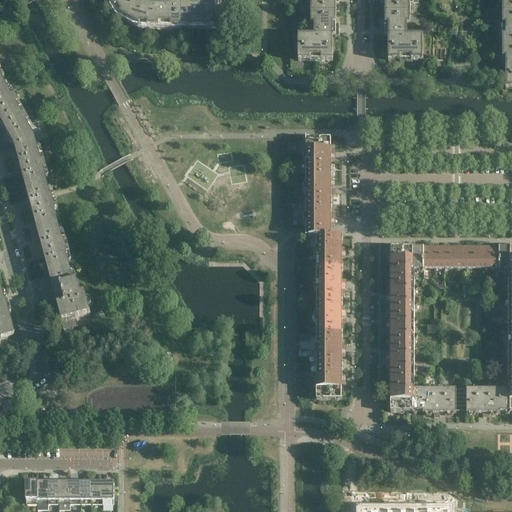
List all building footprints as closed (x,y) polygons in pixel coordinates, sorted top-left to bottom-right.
[(141,0),(105,0),(107,2),(109,0),(118,15),(129,22),(141,0)] [(182,28),(182,3),(171,3),(170,0),(157,0),(158,6),(153,6),(142,0),(141,0),(129,22),(139,28),(141,25),(142,25),(147,25),(147,28),(158,28),(158,32),(171,32),(171,28),(182,28)] [(215,28),(215,4),(222,4),(221,0),(196,0),(197,3),(182,3),(182,28),(193,28),(193,25),(204,25),(204,28),(215,28)] [(339,4),(339,0),(307,0),(308,4),(311,4),(311,14),(336,14),(336,4),(339,4)] [(413,4),(413,0),(381,0),(382,4),(385,4),(385,14),(410,14),(410,4),(413,4)] [(511,0),(499,0),(499,4),(502,4),(502,14),(511,14),(511,0)] [(333,62),(333,38),(339,38),(339,25),(336,25),(336,14),(311,14),(311,25),(308,25),(308,37),(298,37),(298,62),(310,62),(310,58),(315,58),(321,58),(321,62),(333,62)] [(423,62),(423,37),(413,37),(413,25),(410,25),(410,14),(385,14),(385,25),(382,25),(382,38),(388,38),(388,62),(400,62),(400,58),(411,58),(411,62),(423,62)] [(511,14),(502,14),(502,25),(499,25),(499,38),(502,38),(502,48),(511,48),(511,14)] [(511,89),(511,48),(502,48),(502,60),(505,60),(505,63),(505,90),(511,89)] [(0,88),(8,84),(0,69),(0,88)] [(22,117),(20,112),(23,110),(22,109),(19,111),(16,106),(19,104),(16,98),(18,96),(11,83),(8,84),(0,88),(0,124),(2,128),(4,128),(15,148),(35,140),(27,125),(30,123),(25,115),(22,117)] [(47,171),(39,142),(36,143),(35,140),(15,148),(19,163),(18,164),(19,169),(21,170),(25,185),(23,185),(25,191),(48,185),(44,172),(47,171)] [(335,163),(335,157),(331,157),(331,140),(306,140),(306,151),(304,151),(303,152),(303,161),(304,163),(306,163),(306,173),(331,173),(331,163),(335,163)] [(335,190),(335,184),(331,184),(331,173),(306,173),(306,183),(304,183),(303,185),(303,194),(304,195),(306,195),(306,205),(331,205),(331,190),(335,190)] [(62,226),(54,198),(51,199),(48,185),(25,191),(27,199),(28,199),(30,204),(29,206),(30,211),(32,212),(37,233),(62,226)] [(341,254),(341,238),(331,238),(331,233),(331,227),(335,227),(335,222),(331,222),(331,205),(306,205),(306,216),(304,216),(303,217),(303,226),(304,228),(306,228),(306,233),(306,238),(316,238),(316,249),(315,249),(313,250),(313,259),(315,260),(316,260),(316,271),(341,271),(341,260),(345,260),(345,254),(341,254)] [(70,255),(68,246),(64,247),(63,242),(66,241),(62,226),(37,233),(41,246),(40,248),(42,253),(43,254),(49,274),(70,269),(67,256),(70,255)] [(424,272),(424,270),(424,249),(391,249),(391,282),(411,282),(411,272),(424,272)] [(435,270),(435,249),(424,249),(424,270),(435,270)] [(446,270),(446,249),(435,249),(435,270),(446,270)] [(499,270),(499,249),(446,249),(446,270),(499,270)] [(511,281),(511,249),(499,249),(499,270),(499,272),(511,272),(511,282),(511,281)] [(91,316),(85,294),(81,295),(73,268),(70,269),(49,274),(54,296),(54,297),(55,302),(56,303),(62,302),(62,305),(57,306),(62,323),(91,316)] [(345,293),(345,287),(341,287),(341,271),(316,271),(316,281),(315,281),(313,282),(313,291),(315,293),(316,293),(316,303),(341,303),(341,293),(345,293)] [(414,315),(414,282),(411,282),(391,282),(391,299),(387,299),(387,305),(391,305),(391,315),(414,315)] [(3,302),(1,296),(0,292),(0,339),(13,336),(7,316),(9,316),(7,308),(5,309),(4,305),(3,302)] [(345,320),(345,314),(341,314),(341,303),(316,303),(316,313),(315,314),(313,315),(313,324),(315,325),(316,325),(316,336),(341,336),(341,320),(345,320)] [(414,347),(414,326),(414,315),(391,315),(390,325),(387,325),(387,332),(390,332),(390,347),(414,347)] [(345,358),(345,352),(341,352),(341,336),(316,336),(316,346),(315,346),(313,348),(313,357),(315,358),(316,358),(316,368),(341,368),(341,358),(345,358)] [(414,380),(414,363),(414,347),(390,347),(390,358),(387,358),(387,364),(390,364),(390,380),(411,380),(414,380)] [(74,369),(72,362),(66,364),(68,371),(74,369)] [(345,385),(345,379),(341,379),(341,368),(316,368),(316,379),(315,379),(313,380),(313,389),(315,390),(316,390),(316,401),(341,401),(341,385),(345,385)] [(423,413),(423,391),(411,391),(411,380),(390,380),(390,413),(423,413)] [(511,413),(511,380),(511,391),(500,391),(500,413),(511,413)] [(456,415),(456,391),(423,391),(423,413),(423,415),(434,415),(434,419),(440,419),(440,415),(456,415)] [(500,413),(500,391),(466,391),(466,415),(483,415),(483,419),(489,419),(489,415),(500,415),(500,413)] [(38,506),(38,484),(26,484),(26,506),(38,506)] [(48,511),(48,506),(48,484),(38,484),(38,506),(37,511),(48,511)] [(59,506),(59,484),(48,484),(48,506),(59,506)] [(69,511),(70,506),(70,484),(59,484),(59,506),(59,511),(69,511)] [(81,506),(81,484),(70,484),(70,506),(81,506)] [(92,506),(92,484),(81,484),(81,506),(92,506)] [(102,506),(102,484),(92,484),(92,506),(102,506)] [(114,506),(114,484),(102,484),(102,506),(114,506)]
